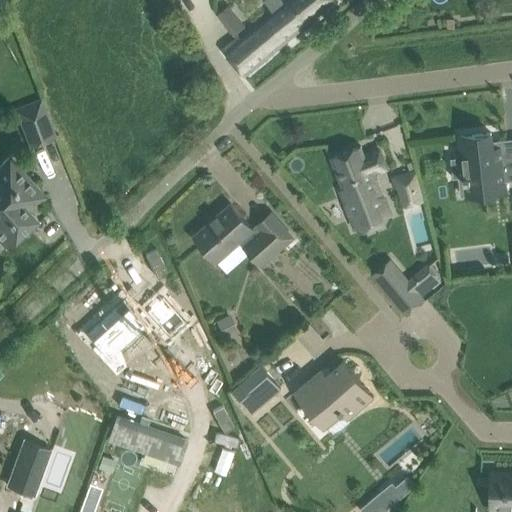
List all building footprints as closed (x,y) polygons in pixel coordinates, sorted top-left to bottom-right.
[(335,1),(334,0),(282,0),(265,0),(264,1),(271,10),(223,49),(245,76),(335,1)] [(234,35),(251,21),(234,1),(218,15),(234,35)] [(438,21),(438,27),(438,29),(454,28),(453,20),(438,21)] [(29,148),(57,137),(42,98),(14,108),(29,148)] [(491,133),(459,136),(461,152),(455,153),(456,158),(451,158),(453,179),(458,178),(459,183),(484,180),(486,194),(506,191),(505,182),(511,180),(511,151),(501,153),(501,148),(493,149),(491,133)] [(381,198),(372,174),(374,173),(386,168),(379,150),(364,156),(361,146),(331,158),(343,189),(340,190),(355,229),(391,215),(384,197),(381,198)] [(45,195),(41,190),(9,156),(2,163),(7,168),(0,174),(0,181),(2,183),(0,184),(0,241),(6,248),(37,219),(30,211),(36,206),(38,204),(43,199),(46,196),(45,195)] [(194,237),(207,252),(216,263),(239,243),(261,268),(294,238),(284,227),(271,212),(257,224),(262,230),(257,234),(231,204),(194,237)] [(372,275),(407,316),(425,301),(421,296),(427,291),(414,276),(408,281),(390,260),(372,275)] [(157,293),(141,308),(164,333),(180,318),(157,293)] [(119,298),(82,332),(92,343),(88,347),(113,374),(124,364),(117,348),(143,324),(119,298)] [(238,332),(230,314),(215,321),(224,339),(238,332)] [(313,330),(305,336),(314,347),(322,341),(313,330)] [(357,386),(362,382),(344,361),(327,375),(320,367),(292,390),(322,426),(340,411),(348,421),(371,402),(357,386)] [(233,388),(253,411),(280,388),(261,365),(233,388)] [(117,415),(108,438),(178,462),(186,439),(117,415)] [(48,454),(50,449),(24,440),(8,485),(34,494),(44,466),(51,469),(55,457),(48,454)] [(511,511),(511,473),(493,473),(493,493),(505,494),(504,510),(506,510),(506,511),(511,511)] [(395,486),(393,488),(401,498),(410,491),(414,484),(408,476),(395,486)]
